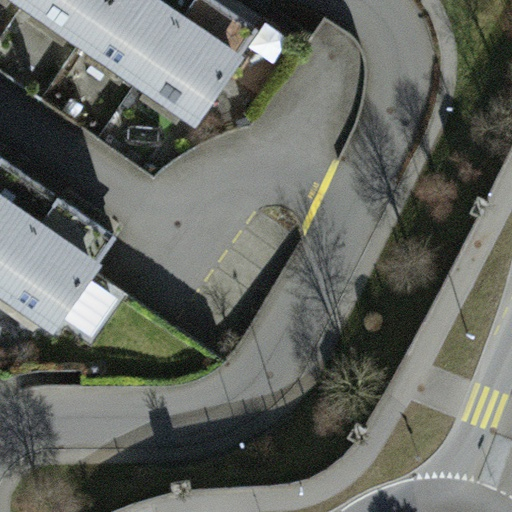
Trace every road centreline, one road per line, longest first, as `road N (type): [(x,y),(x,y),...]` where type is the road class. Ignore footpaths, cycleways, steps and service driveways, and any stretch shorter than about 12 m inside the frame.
road 1 (residential): [(373,0),(402,76),(260,380),(190,410),(0,428)]
road 2 (secondary): [(511,335),(438,508)]
